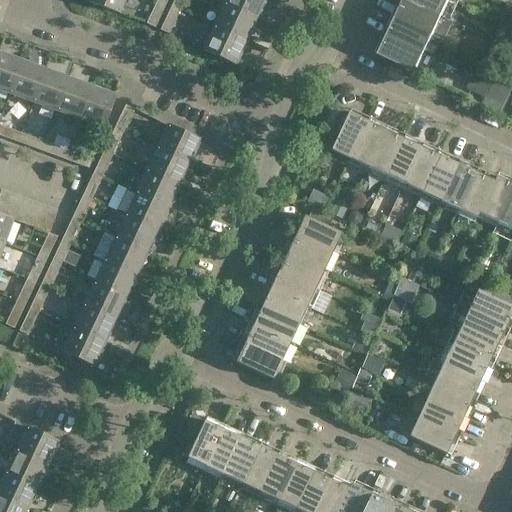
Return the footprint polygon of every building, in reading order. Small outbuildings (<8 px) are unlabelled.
[(86,0),(86,1),(119,13),(123,0),(86,0)] [(165,4),(157,0),(149,17),(157,21),(165,4)] [(173,0),(170,7),(179,11),(183,0),(173,0)] [(225,0),(223,4),(255,19),(263,0),(225,0)] [(404,0),(396,19),(433,36),(443,41),(452,22),(442,18),(404,0)] [(449,0),(404,0),(442,18),(449,0)] [(223,4),(212,27),(244,42),(255,19),(223,4)] [(167,14),(160,30),(168,34),(175,18),(167,14)] [(433,36),(396,19),(387,37),(424,54),(433,36)] [(202,50),(234,64),(244,42),(212,27),(202,50)] [(379,55),(416,73),(424,54),(387,37),(379,55)] [(21,61),(0,53),(0,90),(9,94),(21,61)] [(44,70),(21,61),(9,94),(32,103),(44,70)] [(484,61),(476,78),(491,85),(498,68),(484,61)] [(68,79),(44,70),(32,103),(56,111),(68,79)] [(91,87),(68,79),(56,111),(79,120),(91,87)] [(102,129),(114,96),(91,87),(79,120),(102,129)] [(496,114),(503,98),(489,91),(485,99),(481,107),(496,114)] [(122,111),(114,128),(122,132),(130,115),(122,111)] [(347,113),(330,151),(348,159),(365,122),(347,113)] [(384,130),(365,122),(348,159),(366,168),(384,130)] [(198,140),(167,125),(156,148),(188,162),(198,140)] [(4,127),(1,136),(18,142),(21,133),(4,127)] [(402,139),(384,130),(366,168),(385,176),(402,139)] [(111,134),(103,150),(112,154),(119,138),(111,134)] [(27,136),(24,144),(41,151),(44,142),(27,136)] [(420,148),(402,139),(385,176),(403,185),(420,148)] [(51,144),(47,153),(65,159),(68,151),(51,144)] [(156,148),(145,170),(177,185),(188,162),(156,148)] [(439,156),(420,148),(403,185),(421,194),(439,156)] [(74,153),(71,162),(88,168),(91,159),(74,153)] [(94,171),(93,173),(101,177),(109,160),(100,156),(94,171)] [(457,165),(439,156),(421,194),(440,202),(457,165)] [(475,173),(457,165),(440,202),(458,211),(475,173)] [(145,170),(135,193),(167,208),(177,185),(145,170)] [(458,211),(476,219),(478,215),(477,214),(492,181),(475,173),(458,211)] [(477,214),(478,215),(495,223),(511,186),(511,184),(495,177),(492,181),(477,214)] [(90,179),(82,196),(90,199),(98,183),(90,179)] [(511,186),(495,223),(511,230),(511,186)] [(126,189),(116,211),(124,215),(156,230),(167,208),(135,193),(126,189)] [(12,194),(1,190),(0,191),(0,215),(4,216),(12,194)] [(4,216),(13,220),(15,220),(23,198),(12,194),(4,216)] [(82,196),(72,218),(80,222),(87,207),(96,211),(99,204),(90,199),(82,196)] [(34,202),(23,198),(15,220),(26,224),(34,202)] [(45,206),(34,202),(26,224),(37,229),(45,206)] [(335,203),(329,214),(340,219),(345,208),(335,203)] [(37,229),(48,232),(48,233),(56,210),(45,206),(37,229)] [(333,217),(313,207),(308,218),(327,228),(333,217)] [(348,213),(346,218),(349,223),(354,225),(359,223),(361,218),(358,213),(353,211),(348,213)] [(0,241),(4,243),(13,220),(4,216),(0,215),(0,241)] [(114,238),(145,253),(156,230),(124,215),(114,238)] [(331,254),(340,234),(327,228),(308,218),(303,216),(294,236),(331,254)] [(430,221),(426,229),(433,232),(437,225),(430,221)] [(62,239),(61,241),(69,245),(77,228),(69,224),(62,239)] [(48,232),(40,250),(48,254),(56,236),(48,233),(48,232)] [(103,233),(92,255),(103,260),(135,275),(145,253),(114,238),(103,233)] [(405,235),(399,246),(410,251),(416,240),(405,235)] [(285,254),(323,272),(331,254),(294,236),(285,254)] [(58,247),(50,263),(59,267),(66,251),(58,247)] [(277,272),(314,290),(323,272),(285,254),(277,272)] [(446,254),(439,256),(443,268),(454,263),(452,257),(446,254)] [(37,256),(29,272),(37,276),(45,260),(37,256)] [(103,260),(93,283),(124,298),(135,275),(103,260)] [(47,269),(40,286),(48,290),(56,273),(47,269)] [(410,269),(406,278),(416,282),(420,274),(410,269)] [(269,290),(306,307),(314,290),(277,272),(269,290)] [(26,278),(18,295),(27,299),(35,282),(26,278)] [(389,281),(381,298),(390,302),(392,298),(398,285),(389,281)] [(93,283),(82,306),(114,320),(124,298),(93,283)] [(468,309),(467,310),(505,327),(511,311),(511,307),(508,305),(511,298),(479,283),(476,290),(465,285),(457,304),(468,309)] [(401,286),(396,296),(407,301),(411,291),(401,286)] [(260,308),(297,326),(306,307),(269,290),(260,308)] [(37,292),(29,308),(37,312),(45,296),(37,292)] [(390,302),(387,309),(396,313),(401,302),(392,298),(390,302)] [(16,301),(8,318),(16,322),(24,305),(16,301)] [(114,320),(82,306),(71,328),(103,343),(114,320)] [(297,326),(260,308),(251,327),(289,344),(297,326)] [(505,327),(467,310),(459,327),(496,344),(505,327)] [(26,314),(19,331),(27,335),(35,318),(26,314)] [(367,324),(363,333),(372,337),(376,329),(367,324)] [(281,362),(289,344),(251,327),(243,344),(281,362)] [(496,344),(459,327),(451,345),(488,363),(496,344)] [(61,351),(93,366),(103,343),(71,328),(61,351)] [(374,342),(369,352),(380,358),(383,350),(381,345),(374,342)] [(243,344),(234,363),(272,380),(281,362),(243,344)] [(488,363),(451,345),(442,364),(479,381),(488,363)] [(433,383),(470,401),(479,381),(442,364),(433,383)] [(358,371),(353,383),(361,386),(366,374),(358,371)] [(424,401),(462,419),(470,401),(433,383),(424,401)] [(417,417),(416,419),(453,436),(462,419),(424,401),(417,417)] [(417,417),(408,413),(399,433),(445,454),(453,436),(416,419),(417,417)] [(203,421),(192,443),(186,458),(204,467),(222,430),(203,421)] [(57,442),(25,427),(15,449),(47,464),(57,442)] [(204,467),(222,475),(240,438),(222,430),(204,467)] [(240,438),(222,475),(240,484),(258,446),(240,438)] [(259,492),(277,455),(258,446),(240,484),(259,492)] [(15,449),(4,472),(36,487),(47,464),(15,449)] [(276,501),(294,463),(277,455),(259,492),(276,501)] [(313,472),(294,463),(276,501),(295,509),(313,472)] [(4,472),(0,481),(0,497),(25,509),(36,487),(4,472)] [(300,511),(315,511),(330,480),(313,472),(295,509),(300,511)] [(315,511),(338,511),(349,489),(348,489),(330,480),(315,511)] [(361,511),(370,493),(351,484),(348,489),(349,489),(338,511),(361,511)] [(382,511),(388,502),(370,493),(361,511),(382,511)] [(0,497),(0,511),(24,511),(25,509),(0,497)] [(404,511),(406,510),(388,502),(382,511),(404,511)]
